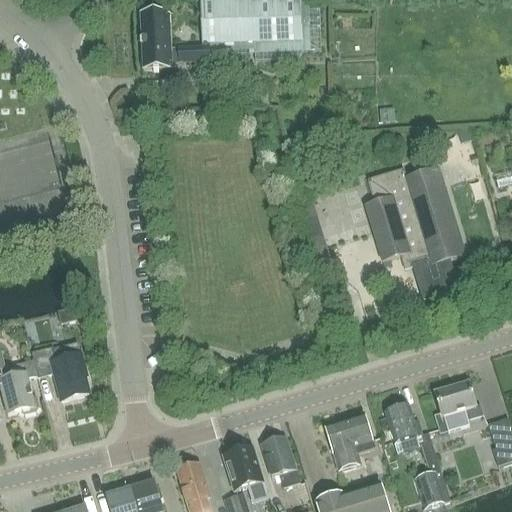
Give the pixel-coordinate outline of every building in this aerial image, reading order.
[(230,0),(199,0),(201,47),(210,47),(211,65),(249,64),(248,46),(254,45),(254,64),(297,63),(302,53),(321,53),(319,0),(299,1),(230,3),(230,0)] [(167,17),(140,18),(142,73),(179,71),(179,67),(210,66),(209,50),(178,52),(169,52),(167,17)] [(423,304),(459,293),(449,263),(465,259),(439,173),(406,183),(403,173),(368,184),(375,207),(365,210),(382,265),(408,257),(423,304)] [(311,201),(295,206),(299,222),(316,217),(311,201)] [(326,250),(310,255),(317,279),(333,274),(326,250)] [(33,364),(37,381),(54,377),(61,405),(88,398),(82,375),(85,374),(80,358),(56,364),(52,351),(31,356),(33,364)] [(27,383),(37,381),(33,364),(22,367),(25,378),(11,381),(8,369),(4,370),(0,356),(0,390),(0,391),(7,419),(19,416),(24,418),(35,415),(39,411),(36,402),(31,399),(27,383)] [(435,397),(441,417),(433,419),(439,438),(448,435),(444,420),(464,414),(467,424),(483,419),(480,409),(475,410),(468,387),(435,397)] [(409,408),(384,416),(394,448),(405,444),(408,454),(418,451),(418,450),(420,449),(429,478),(415,482),(424,511),(428,511),(450,505),(428,437),(423,439),(418,424),(414,425),(409,408)] [(357,456),(372,451),(362,416),(325,429),(338,477),(360,470),(357,456)] [(497,471),(511,466),(511,435),(507,421),(487,428),(495,453),(492,454),(497,471)] [(285,442),(261,449),(271,482),(279,479),(283,493),(300,487),(296,474),(295,474),(285,442)] [(237,453),(222,458),(234,495),(248,491),(253,506),(267,502),(267,503),(268,502),(252,452),(238,456),(237,453)] [(176,475),(187,509),(187,511),(208,511),(206,504),(210,502),(200,468),(176,475)] [(130,493),(135,511),(162,511),(154,486),(152,486),(149,484),(143,485),(142,489),(130,493)] [(387,511),(380,485),(314,506),(316,511),(387,511)] [(135,511),(130,493),(119,496),(116,493),(109,495),(108,499),(106,500),(109,511),(135,511)] [(241,511),(237,499),(224,503),(226,511),(241,511)]
